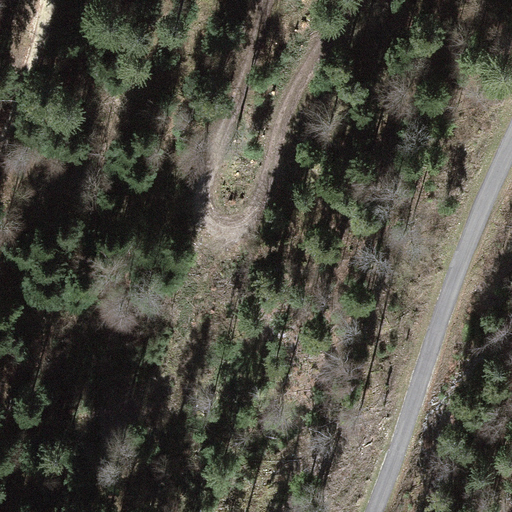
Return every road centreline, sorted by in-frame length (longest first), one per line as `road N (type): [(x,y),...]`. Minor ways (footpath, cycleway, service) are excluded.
road 1 (unclassified): [(374,511),(458,259),(511,144)]
road 2 (track): [(254,0),(244,100),(264,110),(284,98),(345,0)]
